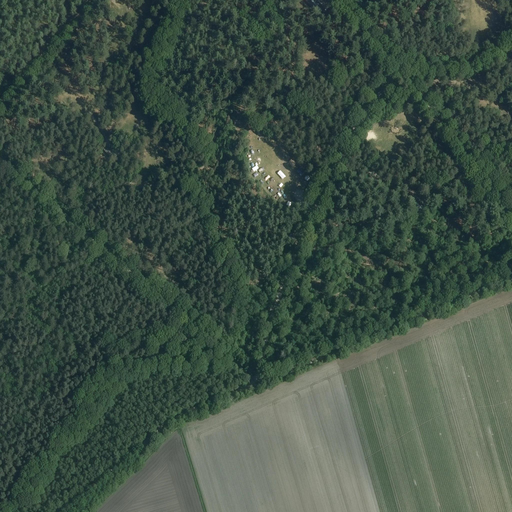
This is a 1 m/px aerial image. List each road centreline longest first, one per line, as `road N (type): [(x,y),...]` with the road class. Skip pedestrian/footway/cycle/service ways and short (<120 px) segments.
road 1 (track): [(62,511),(172,418),(256,383),(0,159)]
road 2 (track): [(256,383),(285,279),(393,72)]
road 3 (track): [(322,0),(396,75),(511,227)]
road 4 (track): [(256,383),(511,277)]
road 5 (track): [(0,104),(95,0)]
